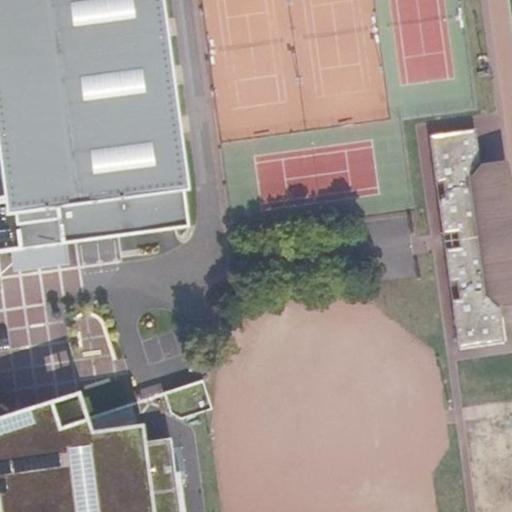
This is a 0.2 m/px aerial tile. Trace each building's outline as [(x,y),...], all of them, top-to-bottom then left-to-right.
[(0,0),(0,214),(9,213),(8,198),(17,198),(18,204),(65,198),(69,234),(195,216),(192,183),(195,182),(171,0),(0,0)] [(452,297),(457,344),(500,339),(497,315),(489,308),(485,308),(484,295),(495,295),(506,303),(511,302),(511,253),(510,234),(502,167),(489,168),(479,180),(469,181),(468,167),(472,168),(476,165),(473,134),(433,138),(438,181),(442,181),(444,198),(440,198),(444,232),(458,231),(459,238),(459,245),(446,247),(449,282),(455,282),(457,297),(452,297)] [(26,339),(32,387),(114,376),(108,330),(26,339)] [(0,511),(188,511),(177,428),(148,432),(146,419),(150,419),(149,414),(98,421),(93,408),(65,417),(57,393),(61,392),(60,389),(5,407),(0,375),(0,511)] [(203,383),(164,396),(171,417),(183,421),(212,412),(203,383)] [(137,394),(93,408),(98,421),(144,415),(137,394)]
